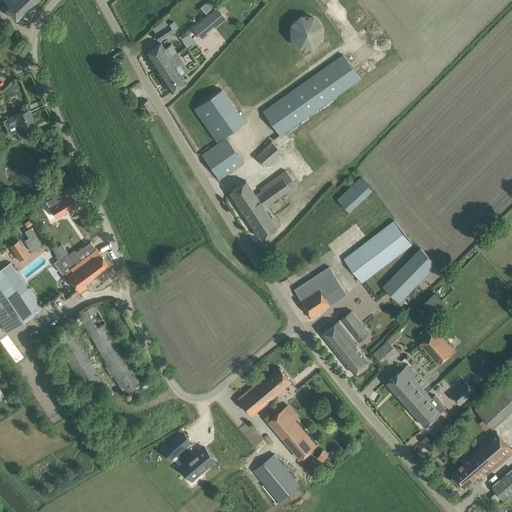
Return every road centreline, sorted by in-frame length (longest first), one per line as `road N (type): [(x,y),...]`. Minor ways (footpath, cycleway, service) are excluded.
road 1 (residential): [(299,324),(215,392),(182,394),(126,300),(123,262),(37,72),(35,28),(55,0)]
road 2 (unclassified): [(299,324),(100,0)]
road 3 (unclassified): [(447,511),(299,324)]
